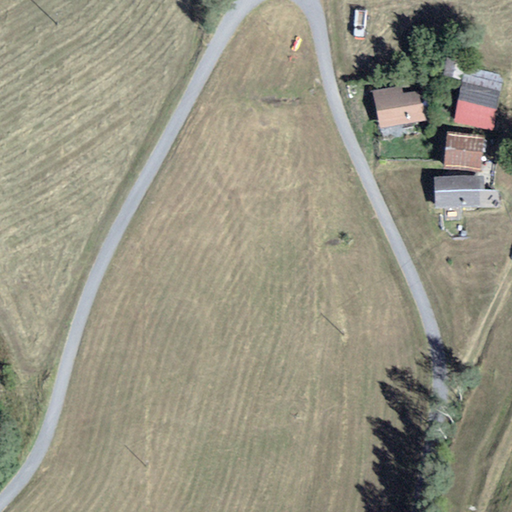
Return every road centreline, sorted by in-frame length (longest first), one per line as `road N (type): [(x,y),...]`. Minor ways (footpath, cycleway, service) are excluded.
road 1 (unclassified): [(395,511),(425,415),(425,341),(341,176),(303,28),(285,11),(257,11),(229,24),(211,48),(100,251),(37,451),(0,510)]
road 2 (track): [(511,180),(504,282),(425,415)]
